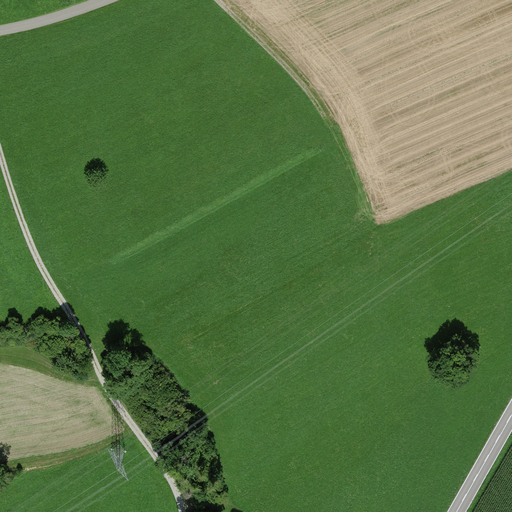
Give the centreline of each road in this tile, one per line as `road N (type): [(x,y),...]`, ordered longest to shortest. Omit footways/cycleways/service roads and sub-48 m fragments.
road 1 (track): [(184,511),(25,232),(0,142)]
road 2 (track): [(323,117),(218,0)]
